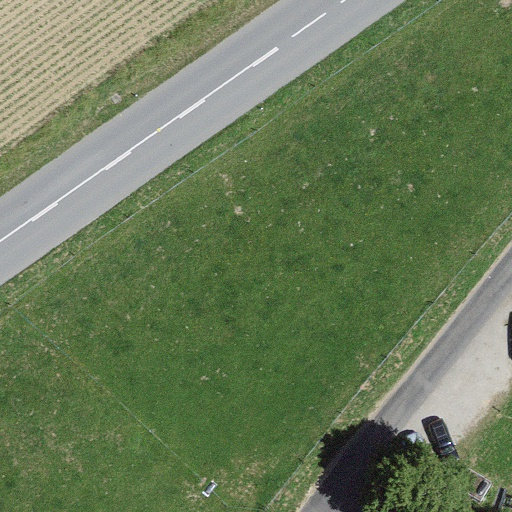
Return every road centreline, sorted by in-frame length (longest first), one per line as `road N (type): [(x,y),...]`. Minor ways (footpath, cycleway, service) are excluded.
road 1 (secondary): [(346,0),(0,241)]
road 2 (residential): [(330,511),(511,274)]
